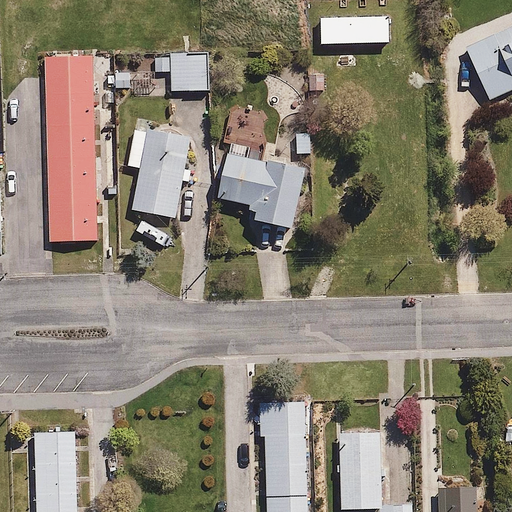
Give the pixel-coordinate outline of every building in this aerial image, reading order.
[(511,95),(511,15),(461,40),(492,105),(511,95)] [(93,56),(44,57),(47,241),(97,241),(93,56)] [(160,58),(161,74),(174,73),(175,92),(213,91),(212,57),(160,58)] [(176,220),(190,140),(136,130),(130,167),(140,169),(132,213),(176,220)] [(298,233),(310,172),(233,156),(224,200),(254,207),(252,214),(261,216),(259,224),(298,233)] [(0,185),(0,260),(9,260),(6,186),(0,185)] [(309,511),(306,400),(259,402),(263,511),(309,511)] [(81,511),(78,429),(30,431),(32,511),(81,511)] [(398,511),(396,442),(360,444),(362,511),(398,511)]
